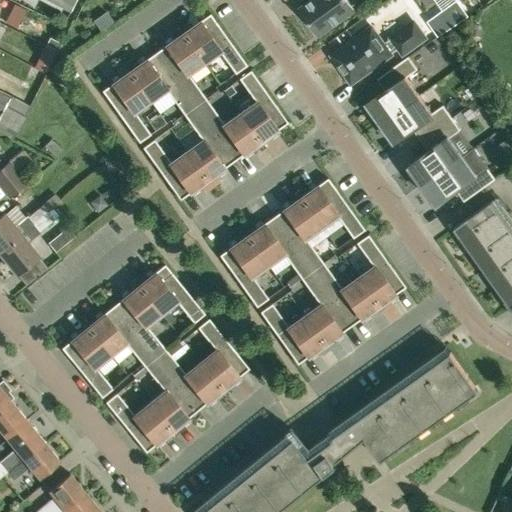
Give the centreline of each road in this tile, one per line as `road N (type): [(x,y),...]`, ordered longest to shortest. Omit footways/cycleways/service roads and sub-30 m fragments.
road 1 (residential): [(148,492),(21,333)]
road 2 (residential): [(451,292),(335,129)]
road 3 (residential): [(308,393),(451,292)]
road 4 (residential): [(335,129),(195,230)]
road 5 (residential): [(148,492),(271,388)]
road 6 (residential): [(21,333),(146,232)]
road 7 (residential): [(335,129),(242,0)]
